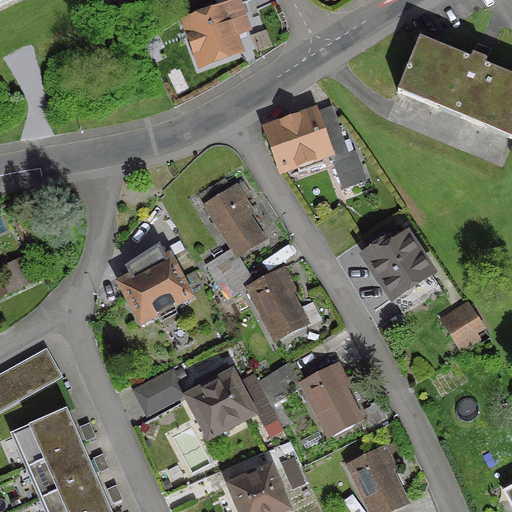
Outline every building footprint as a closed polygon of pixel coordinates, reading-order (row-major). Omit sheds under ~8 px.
[(212,0),(217,12),(183,25),(198,66),(237,52),(231,37),(246,31),(236,6),(244,3),(243,0),(212,0)] [(511,135),(510,140),(511,141),(511,139),(511,78),(482,66),(484,62),(483,61),(482,63),(472,58),(477,45),(475,45),(469,61),(417,40),(395,94),(397,95),(399,89),(511,134),(511,135)] [(346,157),(329,108),(264,132),(279,171),(327,154),(330,163),(346,157)] [(337,162),(347,191),(373,182),(364,153),(337,162)] [(237,205),(242,202),(233,187),(202,206),(229,250),(204,266),(214,285),(241,268),(235,258),(261,242),(237,205)] [(394,298),(403,311),(438,288),(397,227),(384,236),(387,240),(362,257),(391,300),(394,298)] [(139,323),(187,298),(166,259),(162,261),(157,252),(125,269),(130,278),(118,285),(139,323)] [(0,282),(0,286),(3,293),(32,279),(22,260),(0,270),(0,276),(2,281),(0,282)] [(305,326),(284,287),(289,285),(281,270),(252,285),(241,268),(214,285),(223,302),(245,289),(273,343),(305,326)] [(468,336),(480,327),(465,304),(438,321),(457,350),(472,341),(468,336)] [(0,409),(57,378),(45,357),(0,382),(0,409)] [(269,408),(301,387),(326,438),(358,422),(338,382),(343,380),(335,366),(299,384),(287,363),(256,384),(269,408)] [(186,399),(206,438),(249,415),(224,367),(195,382),(199,391),(186,399)] [(482,367),(465,377),(470,386),(487,376),(482,367)] [(61,429),(56,417),(17,434),(22,446),(16,449),(25,468),(76,446),(68,427),(61,429)] [(77,447),(76,446),(25,468),(25,469),(31,467),(36,477),(30,480),(38,499),(90,476),(81,458),(73,461),(69,450),(77,447)] [(385,466),(389,463),(382,448),(345,467),(368,511),(389,511),(404,505),(385,466)] [(279,511),(285,509),(268,469),(227,486),(237,511),(279,511)] [(90,478),(90,476),(38,499),(39,500),(45,498),(50,508),(43,511),(92,511),(103,507),(95,489),(87,492),(82,481),(90,478)]
